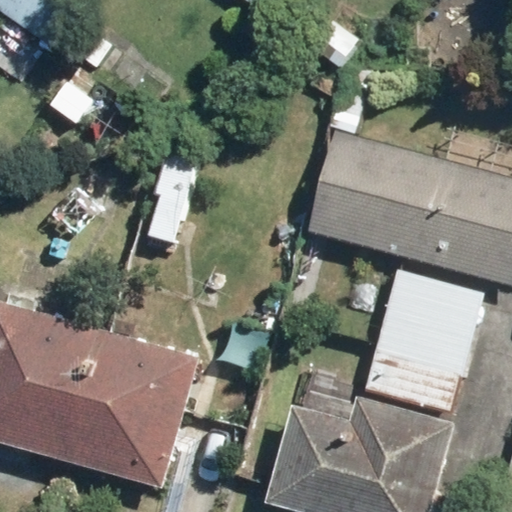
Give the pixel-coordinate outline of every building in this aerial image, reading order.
[(511,0),(422,0),(417,101),(511,106),(511,0)] [(511,177),(340,135),(316,234),(511,283),(511,177)] [(493,294),(406,270),(373,391),(459,415),(493,294)] [(208,359),(0,301),(0,302),(0,443),(171,490),(208,359)] [(367,398),(360,423),(301,406),(274,503),(307,511),(438,511),(463,424),(367,398)]
